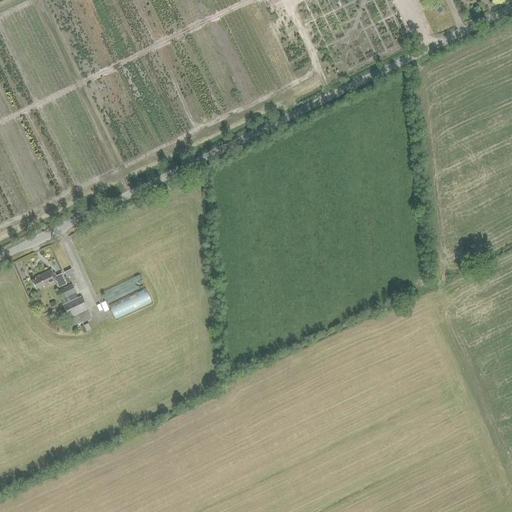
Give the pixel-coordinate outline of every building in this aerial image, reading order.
[(64,273),(67,278),(74,275),(71,269),(64,273)] [(44,289),(57,283),(59,288),(66,285),(61,274),(55,277),(51,270),(35,278),(36,280),(32,282),(36,290),(43,287),(44,289)] [(56,292),(60,300),(75,293),(72,285),(56,292)] [(115,319),(151,302),(144,288),(108,305),(115,319)] [(81,297),(63,306),(69,318),(87,310),(81,297)]
